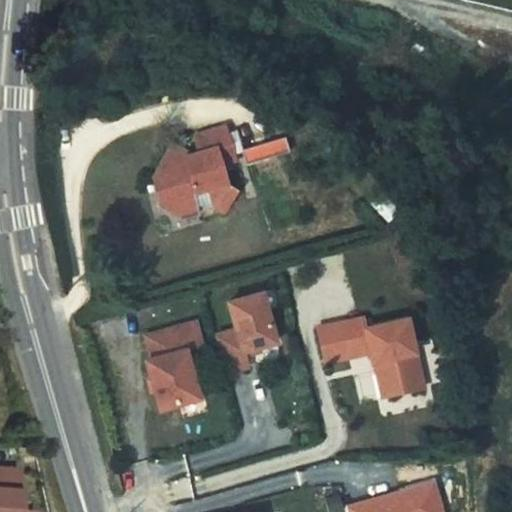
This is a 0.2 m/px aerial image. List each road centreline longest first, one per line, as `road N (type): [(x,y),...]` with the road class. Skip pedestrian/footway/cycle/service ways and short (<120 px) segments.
road 1 (unknown): [(34,327),(76,308),(81,295),(76,192),(84,170),(134,137),(173,125),(238,125)]
road 2 (primary): [(6,207),(87,511)]
